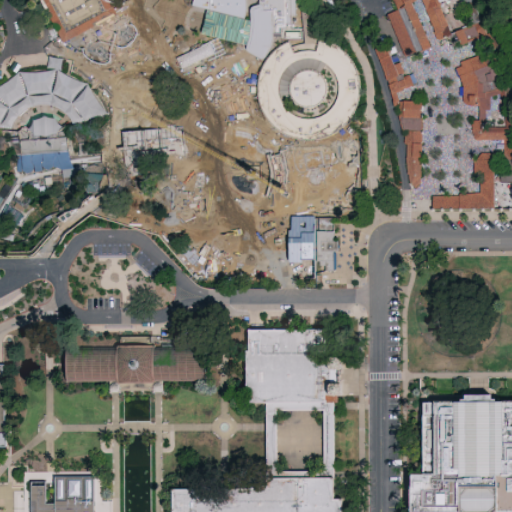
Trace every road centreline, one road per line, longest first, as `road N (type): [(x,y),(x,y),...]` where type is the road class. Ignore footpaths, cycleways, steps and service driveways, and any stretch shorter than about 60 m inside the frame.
road 1 (residential): [(383,511),(385,250),(406,240),(511,238)]
road 2 (residential): [(381,301),(198,302)]
